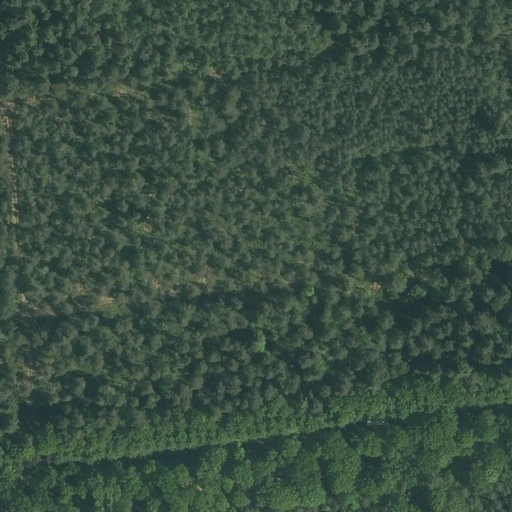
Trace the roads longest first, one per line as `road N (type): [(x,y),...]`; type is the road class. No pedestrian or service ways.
road 1 (primary): [(0,469),(511,398)]
road 2 (track): [(0,313),(511,253)]
road 3 (track): [(41,463),(0,64)]
